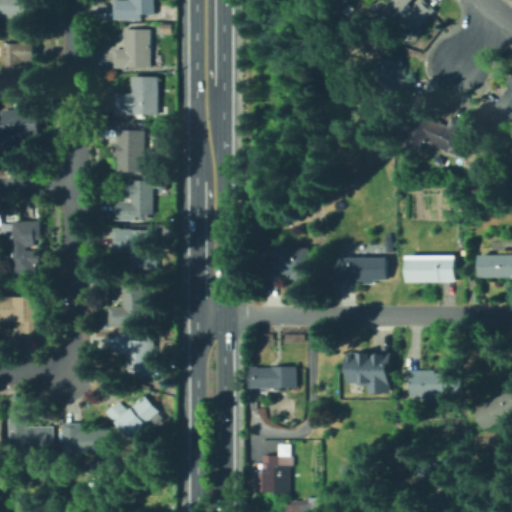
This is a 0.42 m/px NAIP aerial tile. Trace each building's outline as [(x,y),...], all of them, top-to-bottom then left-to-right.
[(46,0),(47,19),(4,20),(2,0),(46,0)] [(156,0),(156,14),(143,14),(143,19),(116,19),(116,0),(156,0)] [(414,0),(411,4),(414,7),(420,0),(426,0),(437,10),(427,21),(412,36),(384,11),(394,0),(414,0)] [(350,12),(346,8),(350,4),(355,8),(350,12)] [(352,29),(347,24),(353,17),(359,22),(352,29)] [(172,23),(172,33),(163,33),(163,23),(172,23)] [(153,29),(152,67),(128,67),(116,67),(115,49),(125,49),(125,29),(153,29)] [(38,42),(38,60),(26,60),(26,65),(36,65),(36,88),(5,88),(4,43),(24,42),(38,42)] [(404,56),(409,82),(411,82),(414,99),(393,103),(391,93),(381,95),(375,61),(404,56)] [(160,76),(160,115),(117,114),(117,93),(132,93),(132,76),(160,76)] [(511,119),(495,108),(511,85),(511,83),(509,81),(511,76),(511,119)] [(442,122),(450,125),(455,116),(471,123),(458,155),(425,142),(420,154),(406,148),(423,107),(436,112),(434,119),(442,122)] [(34,109),(34,138),(22,138),(22,150),(2,150),(2,137),(3,137),(3,109),(34,109)] [(148,131),(147,172),(119,171),(119,157),(117,157),(117,143),(120,143),(120,130),(148,131)] [(408,171),(405,171),(404,170),(403,169),(402,166),(402,164),(405,161),(408,161),(410,162),(412,164),(412,166),(411,170),(410,171),(408,171)] [(155,180),(155,214),(144,214),(144,221),(116,220),(117,202),(133,202),(133,199),(127,199),(127,179),(135,179),(155,180)] [(43,221),(43,240),(37,240),(37,247),(28,247),(28,251),(41,251),(41,266),(38,266),(38,275),(15,275),(15,247),(3,246),(3,223),(15,224),(15,221),(43,221)] [(158,229),(158,266),(132,266),(132,252),(116,252),(117,228),(133,228),(158,229)] [(311,247),(312,278),(293,278),(293,274),(284,274),(284,279),(264,280),(264,259),(266,259),(265,249),(278,249),(278,248),(311,247)] [(511,277),(483,277),(483,255),(511,254),(511,277)] [(458,255),(458,281),(422,282),(422,280),(409,280),(408,256),(458,255)] [(390,257),(389,280),(376,280),(376,284),(355,284),(355,280),(340,280),(340,257),(390,257)] [(149,281),(150,325),(112,325),(112,306),(126,306),(126,282),(149,281)] [(0,296),(45,297),(45,334),(23,333),(23,322),(0,322),(0,296)] [(158,334),(157,376),(144,376),(144,377),(139,377),(139,376),(128,376),(128,352),(121,352),(121,334),(158,334)] [(366,393),(390,393),(390,351),(346,351),(346,383),(366,383),(366,393)] [(300,367),(300,388),(251,388),(251,367),(300,367)] [(459,373),(459,395),(433,395),(434,399),(411,399),(411,370),(437,370),(436,373),(459,373)] [(380,371),(381,397),(361,397),(361,413),(341,413),(341,373),(356,373),(356,371),(380,371)] [(511,425),(506,428),(503,422),(486,429),(477,409),(490,403),(490,402),(511,392),(511,425)] [(148,396),(162,411),(132,437),(109,412),(122,401),(131,411),(148,396)] [(56,426),(56,461),(37,460),(37,454),(29,454),(29,449),(11,449),(11,410),(30,410),(30,427),(56,426)] [(113,430),(113,453),(84,454),(84,461),(65,461),(64,423),(84,423),(83,430),(113,430)] [(320,460),(306,459),(307,451),(321,452),(320,460)] [(291,464),(291,493),(276,494),(276,490),(253,490),(252,469),(264,469),(265,454),(281,455),(281,461),(284,461),(284,464),(291,464)] [(442,462),(442,471),(426,471),(426,462),(442,462)] [(431,480),(432,463),(419,463),(418,480),(431,480)] [(432,510),(432,498),(446,498),(446,509),(432,510)] [(303,500),(303,503),(308,503),(308,511),(287,511),(288,502),(292,502),(292,500),(303,500)]
